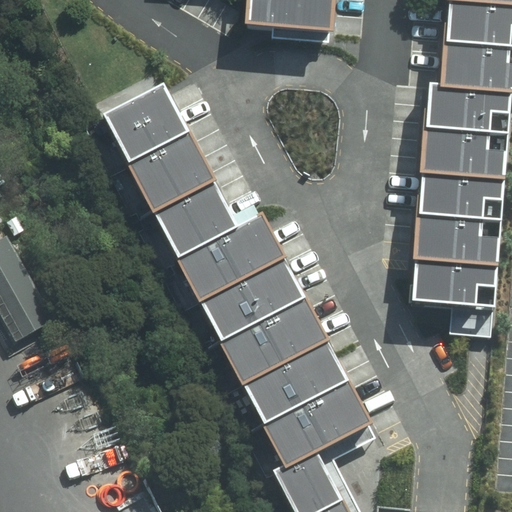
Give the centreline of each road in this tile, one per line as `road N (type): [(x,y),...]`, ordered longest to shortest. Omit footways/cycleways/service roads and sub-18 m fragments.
road 1 (residential): [(366,285),(287,165),(210,87)]
road 2 (residential): [(366,285),(429,456),(419,511)]
road 3 (residential): [(378,96),(366,285)]
road 4 (residential): [(210,87),(299,63),(338,72),(378,96)]
